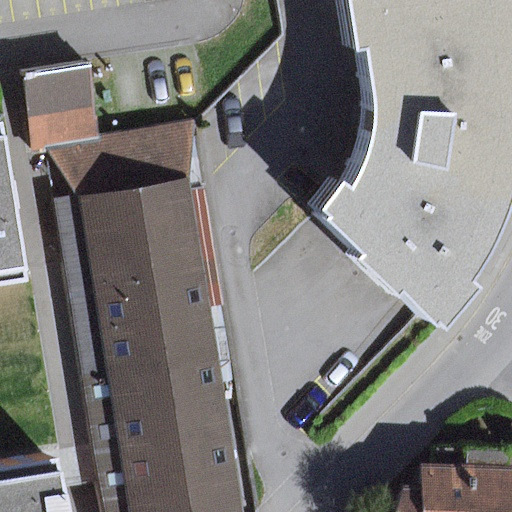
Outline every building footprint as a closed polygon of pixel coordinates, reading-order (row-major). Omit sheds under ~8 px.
[(333,179),(314,206),(361,252),(352,258),(388,291),(394,284),(428,322),(431,319),(439,325),(473,284),(464,280),(483,250),(493,226),(505,197),(511,167),(511,49),(507,22),(511,20),(511,0),(340,0),(348,46),(359,44),(363,65),(367,93),(365,125),(361,146),(344,185),(333,179)] [(90,69),(23,79),(35,149),(47,147),(101,138),(90,69)] [(47,147),(84,199),(195,181),(198,120),(101,138),(47,147)] [(84,199),(136,511),(247,511),(195,181),(84,199)] [(0,281),(13,279),(0,199),(0,281)] [(136,511),(84,199),(55,204),(107,511),(136,511)] [(399,511),(511,511),(511,470),(476,469),(477,450),(438,448),(437,468),(426,467),(425,491),(406,491),(399,511)] [(511,450),(477,450),(476,469),(511,470),(511,450)] [(52,511),(43,455),(0,462),(0,511),(52,511)]
